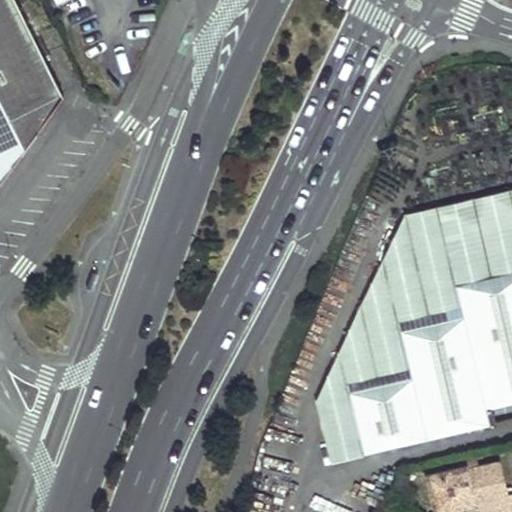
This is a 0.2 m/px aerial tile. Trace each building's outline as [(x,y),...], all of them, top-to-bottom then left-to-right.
[(13,0),(0,0),(0,55),(37,129),(61,95),(13,0)] [(0,55),(0,177),(37,129),(0,55)] [(330,459),(363,452),(350,391),(409,378),(399,329),(461,315),(454,286),(511,273),(511,187),(426,206),(316,396),(330,459)] [(101,273),(93,270),(86,288),(93,291),(101,273)] [(511,401),(511,273),(454,286),(461,315),(482,408),(486,407),(511,401)] [(399,329),(409,378),(422,440),(489,425),(486,407),(482,408),(461,315),(399,329)] [(409,378),(350,391),(363,452),(422,440),(409,378)] [(457,469),(463,467),(466,470),(484,466),(482,455),(456,460),(457,469)] [(447,511),(464,511),(466,507),(473,505),(507,496),(499,463),(484,466),(466,470),(463,467),(457,469),(426,476),(432,502),(447,511)] [(508,511),(511,511),(511,492),(510,484),(505,486),(507,496),(473,505),(482,511),(508,511)] [(447,511),(432,502),(434,511),(447,511)]
